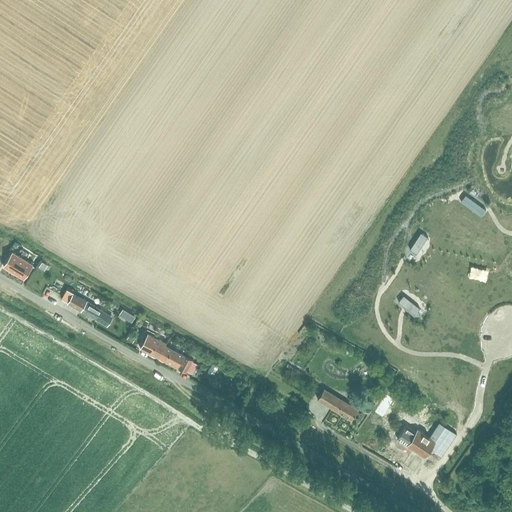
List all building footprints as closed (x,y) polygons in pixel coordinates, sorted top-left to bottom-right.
[(481,216),(486,209),(465,194),(461,201),(481,216)] [(417,254),(428,236),(421,232),(410,249),(417,254)] [(32,264),(25,260),(29,254),(22,249),(18,255),(13,252),(4,266),(23,279),(32,264)] [(67,289),(61,299),(68,302),(73,292),(67,289)] [(68,302),(67,303),(81,311),(96,319),(97,318),(106,323),(110,315),(101,310),(103,308),(73,292),(68,302)] [(414,314),(420,307),(404,295),(398,301),(414,314)] [(123,308),(119,315),(132,322),(135,316),(123,308)] [(166,343),(167,341),(149,331),(141,347),(159,357),(166,343)] [(173,346),(166,343),(159,357),(187,372),(189,369),(195,373),(200,363),(194,360),(195,358),(186,353),(173,346)] [(325,388),(317,400),(352,421),(360,409),(325,388)] [(386,393),(374,411),(382,417),(394,399),(386,393)] [(398,438),(434,462),(452,435),(435,424),(427,436),(417,429),(415,431),(406,425),(398,438)]
